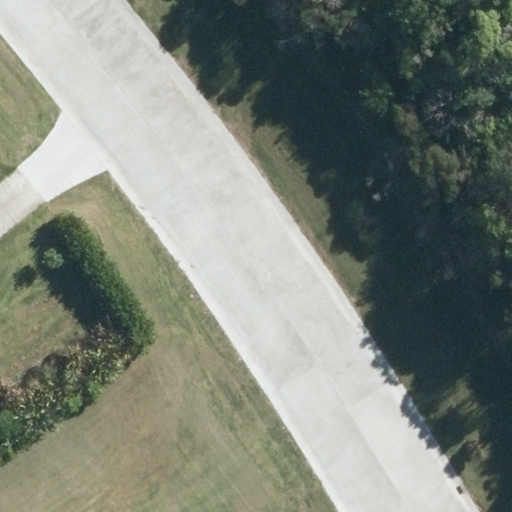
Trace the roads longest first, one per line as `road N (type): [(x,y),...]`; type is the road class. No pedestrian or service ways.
road 1 (residential): [(415,511),(299,319),(54,0)]
road 2 (track): [(170,511),(356,411)]
